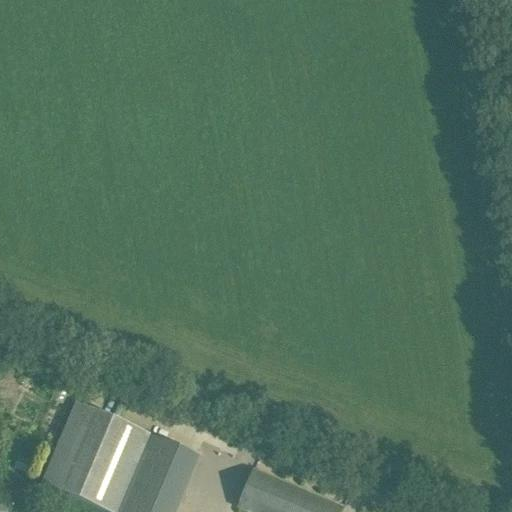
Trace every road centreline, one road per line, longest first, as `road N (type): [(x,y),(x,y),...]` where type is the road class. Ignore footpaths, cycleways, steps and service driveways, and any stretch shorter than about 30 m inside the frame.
road 1 (unclassified): [(0,337),(410,511)]
road 2 (unclassified): [(511,157),(487,0)]
